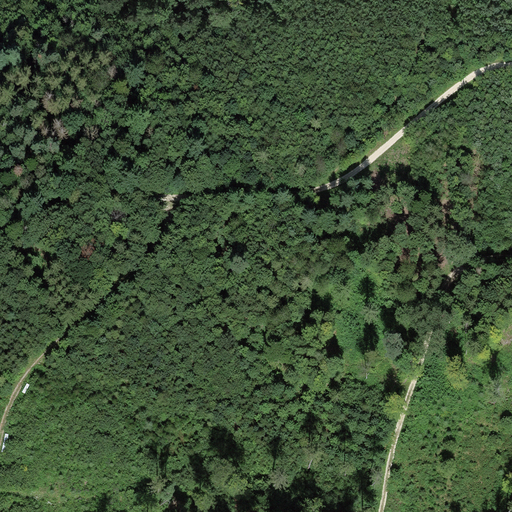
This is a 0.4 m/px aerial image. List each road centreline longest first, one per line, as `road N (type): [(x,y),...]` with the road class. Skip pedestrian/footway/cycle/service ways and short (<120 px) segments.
road 1 (track): [(0,234),(122,198),(262,197),(328,187)]
road 2 (track): [(175,199),(141,262),(21,379),(0,438)]
road 3 (track): [(378,511),(451,267)]
road 4 (track): [(511,65),(474,74),(328,187)]
road 5 (track): [(328,187),(402,88),(435,0)]
